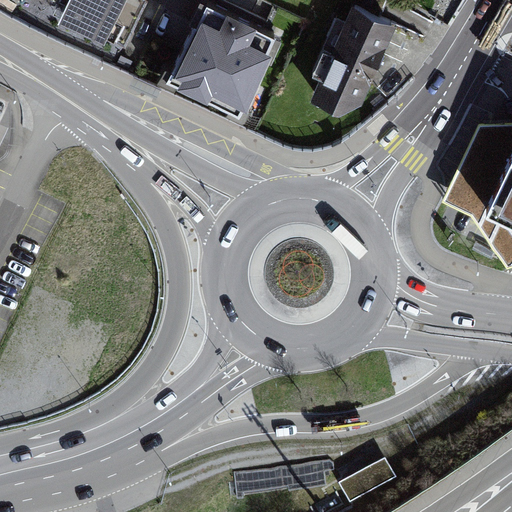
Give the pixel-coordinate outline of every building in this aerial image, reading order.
[(120,0),(70,0),(62,18),(104,37),(120,0)] [(391,21),(354,5),(315,99),(342,112),(363,101),(391,21)] [(277,41),(208,9),(172,83),(241,116),(277,41)] [(511,159),(486,214),(511,226),(511,159)] [(393,473),(384,457),(342,480),(352,496),(393,473)]
